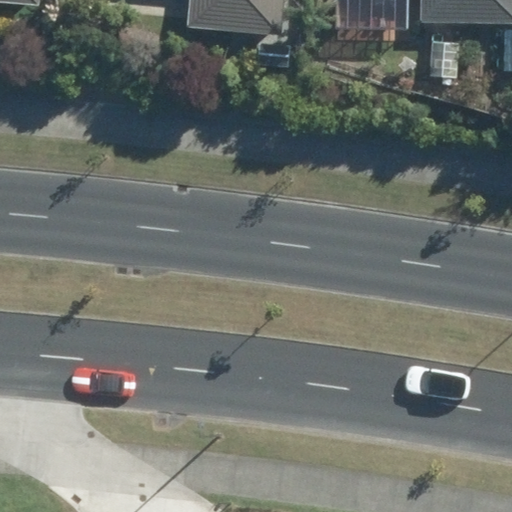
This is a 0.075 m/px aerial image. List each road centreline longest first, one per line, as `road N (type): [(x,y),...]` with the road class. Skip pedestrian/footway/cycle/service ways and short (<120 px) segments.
road 1 (secondary): [(0,210),(173,225),(511,277)]
road 2 (secondary): [(511,413),(0,352)]
